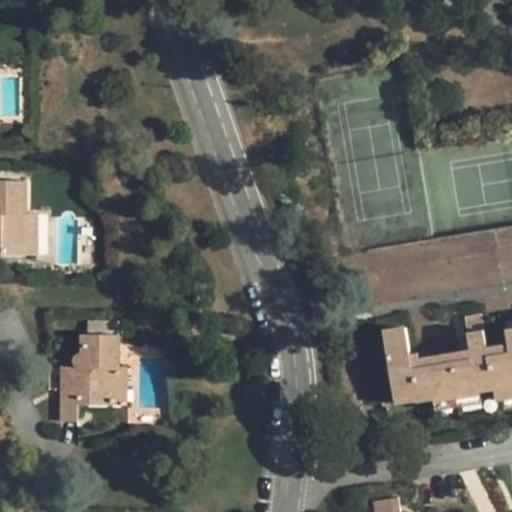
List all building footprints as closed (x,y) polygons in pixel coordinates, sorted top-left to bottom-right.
[(0,253),(36,253),(37,212),(26,212),(26,179),(0,178),(0,253)] [(433,396),(434,400),(481,392),(481,390),(494,387),(495,389),(511,386),(511,328),(505,330),(507,342),(509,350),(413,366),(411,354),(407,326),(465,316),(468,332),(484,329),(482,313),(511,308),(511,225),(436,239),(433,239),(368,250),(394,396),(416,394),(416,400),(433,396)] [(487,344),(484,329),(468,332),(470,347),(487,344)] [(59,388),(59,419),(64,420),(77,420),(76,405),(114,404),(114,366),(119,367),(118,333),(81,333),(81,350),(78,352),(75,354),(74,356),(73,358),(73,362),(75,365),(77,367),(80,369),(81,377),(59,377),(59,388)] [(509,350),(507,342),(487,344),(470,347),(420,356),(419,352),(411,354),(413,366),(509,350)] [(114,366),(114,404),(126,404),(126,367),(119,367),(114,366)] [(58,367),(59,377),(81,377),(80,369),(77,367),(58,367)] [(511,386),(495,389),(496,399),(511,396),(511,386)] [(416,394),(394,396),(395,402),(416,400),(416,394)] [(375,501),(376,511),(402,511),(400,497),(375,501)]
